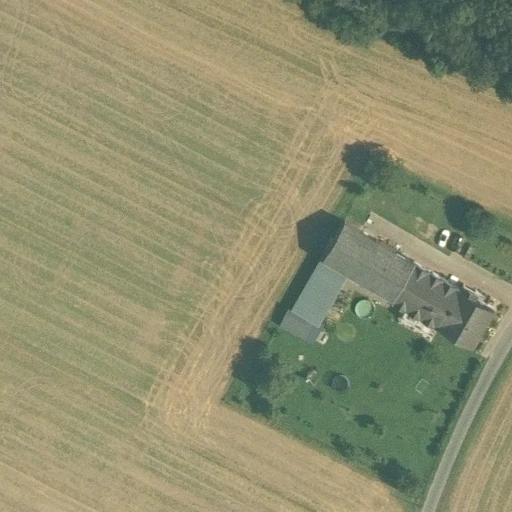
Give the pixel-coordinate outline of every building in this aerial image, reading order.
[(413,260),(344,219),(323,256),(344,268),(392,296),(413,260)] [(344,268),(323,256),(312,274),(334,286),(344,268)] [(461,287),(413,259),(413,260),(392,296),(472,343),(494,306),(473,294),(475,289),(464,282),(461,287)] [(334,286),(312,274),(302,292),(324,304),(334,286)] [(324,304),(302,292),(292,308),(314,320),(324,304)]
